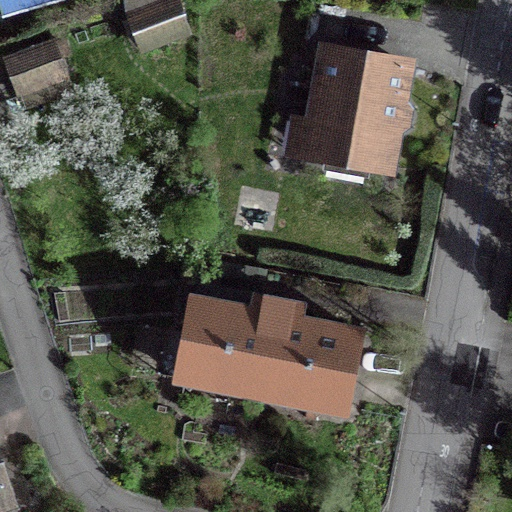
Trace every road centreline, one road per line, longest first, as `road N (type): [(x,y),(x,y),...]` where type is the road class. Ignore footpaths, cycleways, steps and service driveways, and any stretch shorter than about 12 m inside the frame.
road 1 (residential): [(420,511),(510,0)]
road 2 (residential): [(0,256),(65,466),(124,511)]
